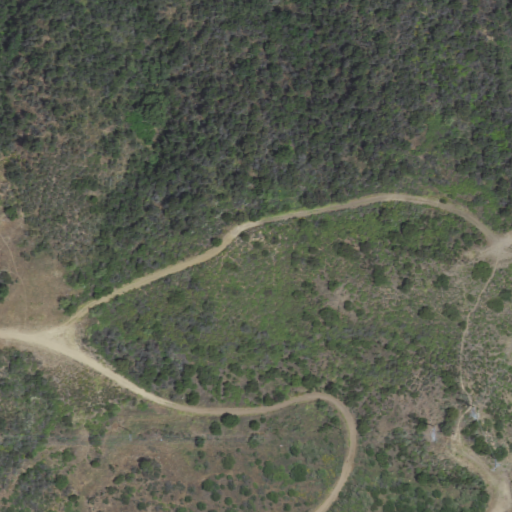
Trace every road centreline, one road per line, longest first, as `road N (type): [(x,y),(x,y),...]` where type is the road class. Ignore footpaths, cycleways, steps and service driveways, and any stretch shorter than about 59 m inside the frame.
road 1 (track): [(39,342),(95,304),(205,256),(241,224),(400,199),(456,212),(493,237),(511,235)]
road 2 (track): [(0,335),(65,351),(153,401),(201,413),(333,404),(348,426),(350,458),(317,511)]
